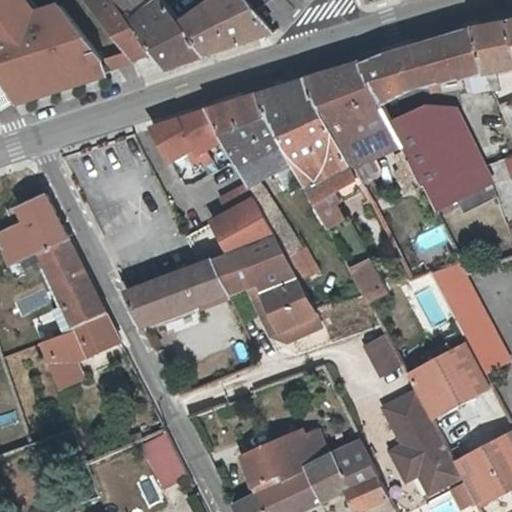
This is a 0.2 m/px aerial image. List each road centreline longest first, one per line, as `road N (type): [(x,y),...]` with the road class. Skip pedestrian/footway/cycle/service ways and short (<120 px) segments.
road 1 (residential): [(228,511),(39,138)]
road 2 (primary): [(321,44),(39,138)]
road 3 (primary): [(482,0),(321,44)]
